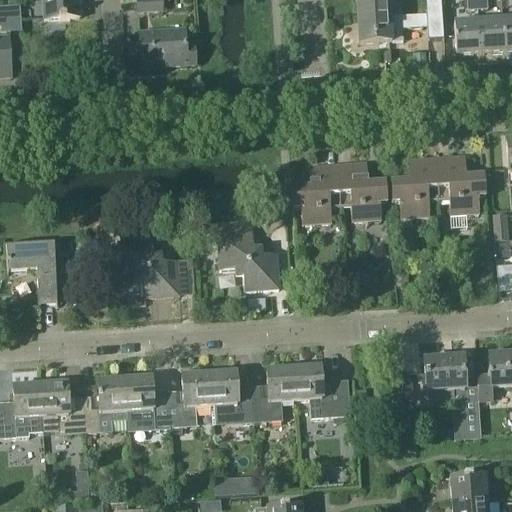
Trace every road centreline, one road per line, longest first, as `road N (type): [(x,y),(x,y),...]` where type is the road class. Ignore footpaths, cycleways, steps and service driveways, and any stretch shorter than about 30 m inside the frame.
road 1 (residential): [(0,354),(511,319)]
road 2 (residential): [(312,104),(511,91)]
road 3 (residential): [(123,116),(312,104)]
road 4 (residential): [(0,126),(123,116)]
